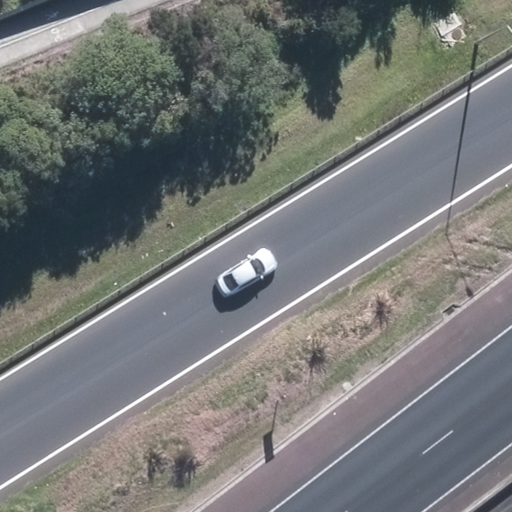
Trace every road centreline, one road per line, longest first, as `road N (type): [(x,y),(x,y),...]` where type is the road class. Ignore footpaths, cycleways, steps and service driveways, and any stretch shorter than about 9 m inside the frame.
road 1 (motorway): [(0,431),(511,119)]
road 2 (motorway): [(344,511),(511,385)]
